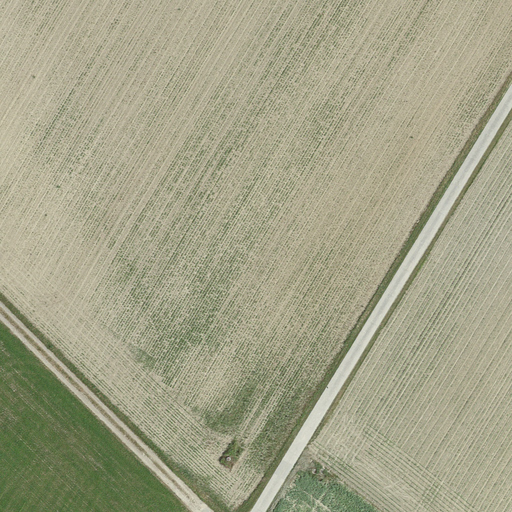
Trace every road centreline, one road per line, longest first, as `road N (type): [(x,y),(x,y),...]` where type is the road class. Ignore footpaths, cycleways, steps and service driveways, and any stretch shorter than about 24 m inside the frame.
road 1 (track): [(253,511),(511,89)]
road 2 (track): [(0,309),(204,511)]
